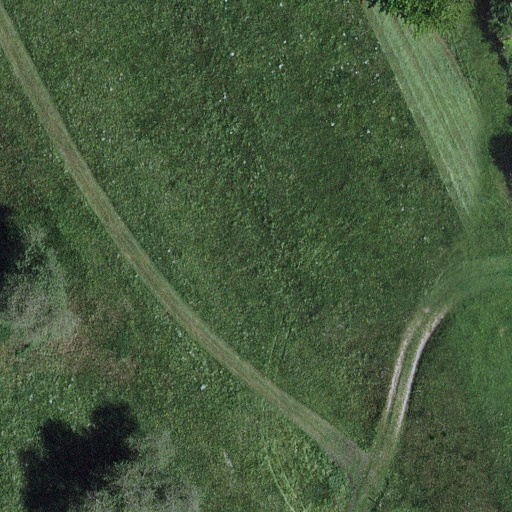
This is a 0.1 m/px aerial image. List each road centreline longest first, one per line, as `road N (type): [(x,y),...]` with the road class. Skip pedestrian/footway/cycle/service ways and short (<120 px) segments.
road 1 (track): [(0,19),(106,209),(183,311),(248,380),(372,484)]
road 2 (track): [(358,511),(380,465),(410,350),(425,320),(469,286)]
